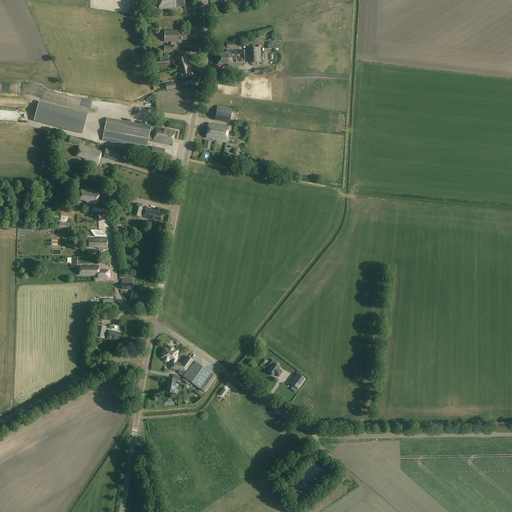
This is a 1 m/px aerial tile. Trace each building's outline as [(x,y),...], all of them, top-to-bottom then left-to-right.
[(173,1),(158,2),(159,10),(176,8),(176,6),(185,6),(184,0),(178,0),(176,0),(176,1),(173,2),(173,1)] [(178,33),(178,31),(164,31),(164,42),(178,42),(178,40),(187,40),(187,33),(183,33),(181,33),(178,33)] [(261,63),(260,48),(247,48),(248,63),(251,63),(251,66),(257,66),(257,63),(261,63)] [(244,66),(244,50),(226,51),(226,53),(218,53),(218,65),(227,64),(230,67),(244,66)] [(178,68),(189,66),(189,64),(188,64),(185,55),(176,58),(179,68),(178,68)] [(189,66),(178,68),(180,74),(178,74),(181,84),(186,82),(185,79),(185,77),(189,76),(192,75),(191,70),(190,70),(190,69),(189,66)] [(82,134),(87,115),(38,102),(33,120),(82,134)] [(232,109),(218,106),(215,120),(229,123),(232,109)] [(106,118),(105,125),(102,141),(147,148),(148,140),(172,145),(175,131),(163,128),(163,129),(151,127),(141,126),(142,125),(125,122),(106,118)] [(207,131),(228,135),(229,127),(208,124),(207,131)] [(226,142),(228,135),(207,131),(206,138),(212,139),(212,140),(226,142)] [(81,140),(70,137),(68,143),(79,145),(81,140)] [(93,150),(79,147),(76,156),(84,158),(84,160),(99,163),(102,152),(93,149),(93,150)] [(121,152),(106,148),(103,158),(118,162),(119,159),(123,160),(125,154),(120,153),(121,152)] [(99,194),(81,190),(79,200),(88,202),(88,203),(94,204),(92,214),(103,216),(105,207),(97,206),(99,194)] [(137,205),(132,204),(129,215),(134,216),(134,218),(138,218),(138,217),(141,218),(143,209),(141,208),(141,205),(137,204),(137,205)] [(157,211),(145,208),(142,217),(151,220),(151,219),(160,221),(162,214),(157,212),(157,211)] [(107,239),(98,238),(98,239),(89,239),(89,247),(99,248),(98,249),(107,250),(107,239)] [(110,271),(99,271),(99,267),(80,267),(80,276),(98,276),(98,278),(110,278),(110,271)] [(122,284),(122,290),(133,290),(133,284),(128,284),(128,280),(122,280),(122,284)] [(136,293),(131,292),(130,301),(135,302),(143,303),(143,302),(145,302),(147,295),(136,294),(136,293)] [(106,327),(97,325),(95,337),(104,338),(106,327)] [(120,333),(109,331),(107,339),(114,340),(119,341),(120,333)] [(173,348),(169,347),(168,349),(163,348),(161,358),(164,359),(164,360),(164,361),(165,361),(166,361),(166,362),(167,361),(168,361),(169,360),(172,360),(170,369),(179,370),(178,373),(183,376),(182,377),(183,377),(182,380),(189,385),(191,383),(196,386),(195,388),(197,390),(199,390),(198,391),(203,394),(205,392),(205,393),(216,377),(188,357),(187,357),(188,358),(184,364),(176,363),(178,351),(173,350),(173,348)] [(278,363),(273,359),(269,364),(271,366),(267,372),(273,376),(274,375),(278,377),(282,372),(278,369),(279,368),(276,366),(278,363)] [(290,380),(292,382),(299,373),(297,372),(290,380)] [(179,376),(173,375),(172,379),(169,378),(166,392),(173,394),(173,393),(176,394),(178,385),(175,384),(175,383),(178,383),(179,376)] [(306,380),(300,376),(293,386),(299,390),(306,380)]
